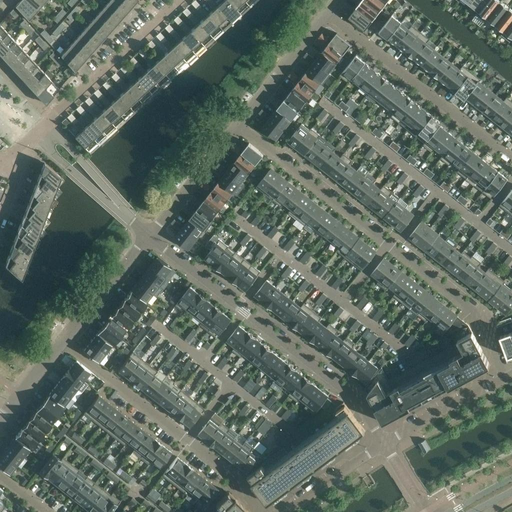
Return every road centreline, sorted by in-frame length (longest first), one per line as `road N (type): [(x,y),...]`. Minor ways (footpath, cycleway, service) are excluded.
road 1 (residential): [(240,123),(477,316),(506,377)]
road 2 (residential): [(385,443),(356,401),(150,234)]
road 3 (residential): [(260,511),(231,475),(63,340)]
road 4 (residential): [(327,14),(511,160)]
road 5 (residential): [(48,120),(183,0)]
road 6 (residential): [(33,135),(150,234)]
road 7 (residential): [(150,234),(48,120)]
road 8 (residential): [(150,234),(240,123)]
road 9 (residential): [(240,123),(327,14)]
road 10 (residential): [(385,443),(506,377)]
road 11 (residential): [(63,340),(150,234)]
